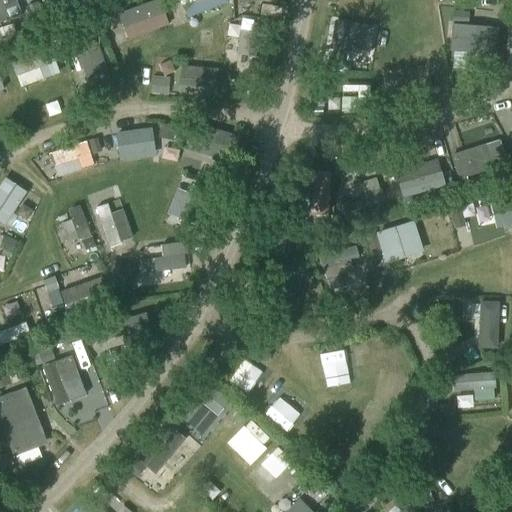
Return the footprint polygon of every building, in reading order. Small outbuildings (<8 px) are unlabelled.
[(46,0),(45,0),(37,3),(44,20),(45,24),(54,21),(46,0)] [(159,0),(151,0),(116,13),(126,39),(168,24),(159,0)] [(177,0),(185,18),(228,1),(227,0),(177,0)] [(366,19),(367,0),(340,0),(340,2),(351,3),(350,17),(366,19)] [(367,57),(372,25),(331,19),(327,51),(367,57)] [(448,24),(447,54),(497,55),(497,25),(448,24)] [(100,41),(73,51),(84,83),(112,74),(100,41)] [(51,48),(9,62),(18,87),(59,72),(51,48)] [(216,92),(215,66),(177,67),(177,93),(216,92)] [(160,123),(159,135),(173,138),(175,126),(160,123)] [(117,157),(150,156),(150,130),(116,131),(117,157)] [(46,152),(54,177),(105,162),(97,137),(46,152)] [(450,154),(456,178),(473,174),(467,149),(450,154)] [(394,166),(398,194),(443,189),(440,161),(394,166)] [(329,212),(330,170),(313,170),(312,212),(329,212)] [(1,176),(0,177),(0,221),(3,223),(24,191),(1,176)] [(349,186),(357,210),(385,201),(377,176),(349,186)] [(511,191),(491,194),(495,224),(511,221),(511,191)] [(102,246),(130,239),(120,199),(92,205),(102,246)] [(383,259),(420,247),(412,222),(374,234),(383,259)] [(320,254),(328,289),(351,284),(348,274),(363,271),(357,245),(320,254)] [(0,343),(28,332),(24,321),(0,330),(0,343)] [(49,402),(81,396),(74,356),(42,361),(49,402)] [(11,370),(0,374),(0,395),(18,389),(11,370)] [(232,386),(252,406),(268,389),(247,370),(232,386)] [(452,373),(452,393),(492,391),(491,371),(452,373)] [(201,436),(227,397),(192,374),(166,413),(201,436)] [(278,389),(260,412),(277,426),(295,403),(278,389)] [(0,400),(0,426),(10,453),(41,441),(22,392),(0,400)] [(90,395),(59,402),(65,428),(96,421),(90,395)] [(225,442),(248,466),(273,441),(250,417),(225,442)] [(132,459),(154,475),(183,436),(162,420),(132,459)] [(250,474),(266,488),(287,465),(271,450),(250,474)] [(311,477),(303,486),(310,493),(319,484),(311,477)] [(307,511),(293,494),(276,507),(279,511),(307,511)] [(100,511),(84,498),(70,511),(100,511)]
